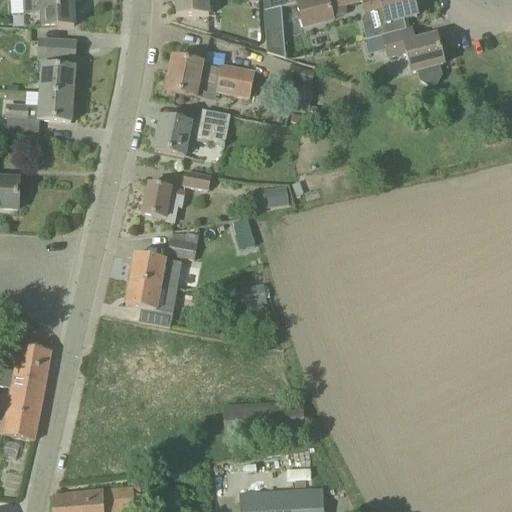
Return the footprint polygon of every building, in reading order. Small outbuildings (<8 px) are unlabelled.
[(41,17),(42,30),(74,28),(72,1),(56,1),(55,0),(23,0),(24,18),(41,17)] [(209,0),(176,0),(176,19),(210,18),(209,0)] [(331,11),(345,7),(358,3),(356,0),(316,0),(295,6),(303,31),(334,23),(334,21),(331,11)] [(406,31),(403,22),(417,18),(412,0),(366,0),(362,1),(366,16),(364,16),(360,22),(366,42),(379,38),(382,37),(406,31)] [(285,61),(282,19),(281,10),(281,9),(264,14),(267,56),(285,61)] [(406,31),(382,37),(388,61),(407,56),(412,74),(417,72),(420,84),(428,89),(437,86),(441,78),(439,68),(443,67),(436,39),(415,44),(411,30),(406,31)] [(381,48),(379,38),(366,42),(369,52),(381,48)] [(75,45),(39,43),(38,64),(41,64),(39,96),(72,98),(74,71),(71,71),(72,65),(73,65),(75,45)] [(202,66),(192,65),(172,61),(166,94),(195,100),(198,84),(217,88),(216,94),(249,100),(253,76),(222,70),(221,71),(202,67),(202,66)] [(292,68),(288,80),(311,86),(314,74),(292,68)] [(297,89),(294,110),(308,113),(312,91),(297,89)] [(39,96),(38,109),(37,123),(70,125),(72,98),(39,96)] [(5,107),(4,122),(6,122),(29,123),(29,108),(5,107)] [(203,113),(200,129),(161,121),(154,153),(186,160),(189,143),(225,150),(231,118),(203,113)] [(208,194),(211,179),(186,175),(183,190),(208,194)] [(0,211),(17,212),(18,181),(0,180),(0,211)] [(142,217),(165,221),(165,225),(174,227),(177,210),(182,211),(186,195),(148,187),(142,217)] [(272,192),(275,210),(289,208),(286,190),(272,192)] [(246,220),(234,223),(238,235),(249,232),(246,220)] [(185,237),(172,237),(167,258),(193,263),(199,239),(186,236),(185,237)] [(130,285),(176,293),(177,291),(174,290),(177,276),(180,277),(182,266),(135,258),(130,285)] [(176,293),(130,285),(125,309),(141,312),(138,325),(169,331),(176,293)] [(264,288),(244,291),(247,309),(267,306),(264,288)] [(0,387),(10,390),(9,396),(4,421),(0,420),(0,437),(34,444),(51,355),(20,349),(15,373),(2,370),(0,381),(0,387)] [(304,404),(225,408),(227,443),(306,438),(304,404)] [(133,491),(102,493),(58,499),(52,500),(52,511),(148,511),(147,497),(140,497),(139,480),(131,480),(133,491)] [(263,511),(263,493),(238,494),(238,511),(263,511)]
